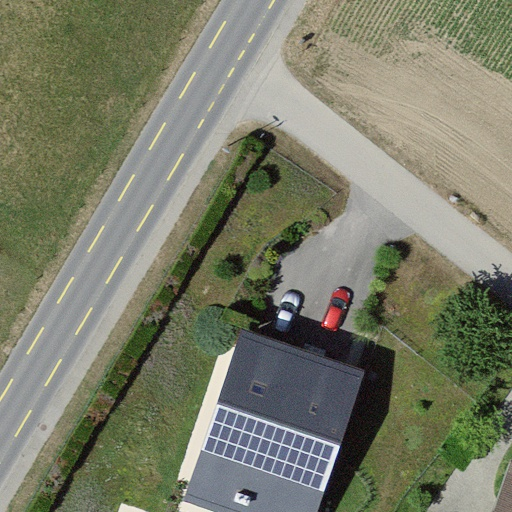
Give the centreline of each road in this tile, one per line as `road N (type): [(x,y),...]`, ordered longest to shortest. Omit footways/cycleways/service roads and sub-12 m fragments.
road 1 (tertiary): [(0,430),(218,61)]
road 2 (residential): [(218,61),(283,100),(511,283)]
